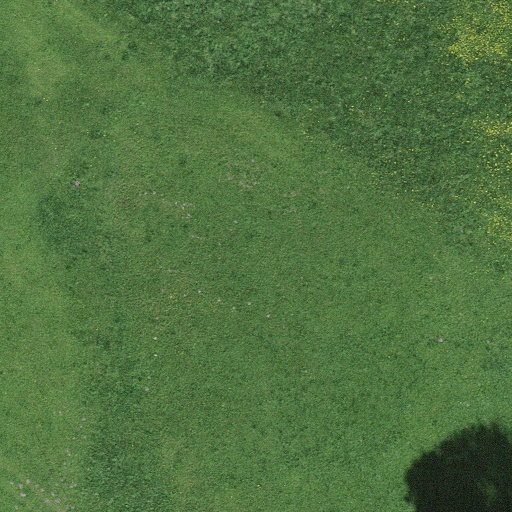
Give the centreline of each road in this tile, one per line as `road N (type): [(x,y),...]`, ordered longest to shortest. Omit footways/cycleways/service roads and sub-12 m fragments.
road 1 (motorway): [(0,203),(192,511)]
road 2 (motorway): [(432,0),(511,143)]
